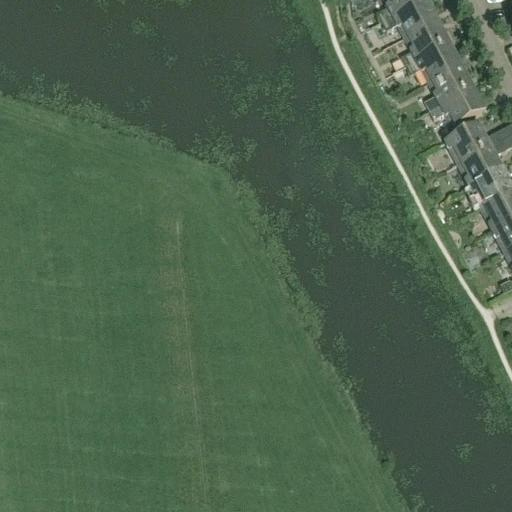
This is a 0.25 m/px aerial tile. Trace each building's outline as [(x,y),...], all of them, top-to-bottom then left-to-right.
[(378,0),(350,0),(353,14),(380,10),(378,0)] [(426,3),(424,0),(381,0),(388,12),(377,18),(381,27),(426,3)] [(404,43),(438,25),(426,3),(381,27),(386,36),(397,30),(404,43)] [(449,47),(438,25),(404,43),(411,56),(400,62),(405,71),(449,47)] [(428,88),(461,70),(449,47),(405,71),(410,80),(421,74),(428,88)] [(473,92),(461,70),(428,88),(435,101),(424,107),(429,116),(473,92)] [(452,133),(485,115),(473,92),(429,116),(434,125),(444,119),(452,133)] [(457,169),(502,146),(497,136),(486,142),(478,128),(445,146),(457,169)] [(502,174),(495,160),(506,155),(502,146),(457,169),(469,191),(502,174)] [(481,214),(511,196),(511,185),(509,187),(502,174),(469,191),(481,214)] [(511,225),(511,196),(481,214),(493,236),(511,225)] [(504,258),(511,253),(511,225),(493,236),(504,258)] [(510,283),(499,289),(504,297),(511,292),(511,287),(510,285),(510,283)]
